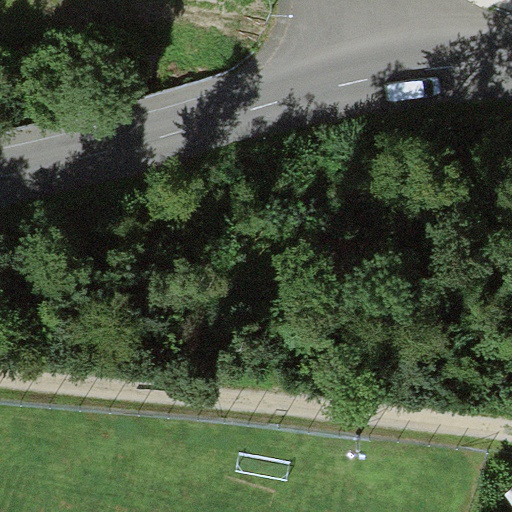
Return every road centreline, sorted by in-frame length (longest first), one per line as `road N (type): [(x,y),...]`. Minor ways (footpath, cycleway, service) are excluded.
road 1 (track): [(0,380),(511,432)]
road 2 (tertiary): [(393,73),(0,179)]
